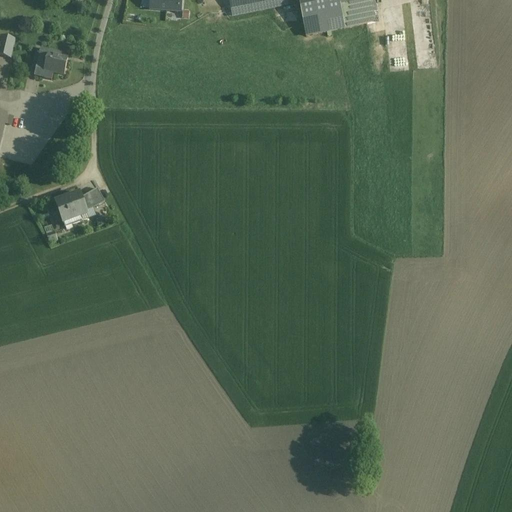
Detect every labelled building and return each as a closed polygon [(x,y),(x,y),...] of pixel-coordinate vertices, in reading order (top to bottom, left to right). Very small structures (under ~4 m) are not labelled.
[(151,0),(151,10),(180,12),(181,0),(151,0)] [(230,0),(233,11),(287,0),(230,0)] [(298,0),(306,36),(376,22),(371,2),(370,0),(298,0)] [(14,41),(1,38),(0,43),(1,44),(0,47),(0,56),(10,58),(14,41)] [(58,54),(41,50),(36,69),(44,71),(43,79),(52,81),(54,73),(64,76),(68,59),(57,57),(58,54)] [(81,195),(56,204),(66,229),(82,223),(81,218),(88,215),(87,212),(94,209),(105,202),(98,190),(82,199),(81,195)]
